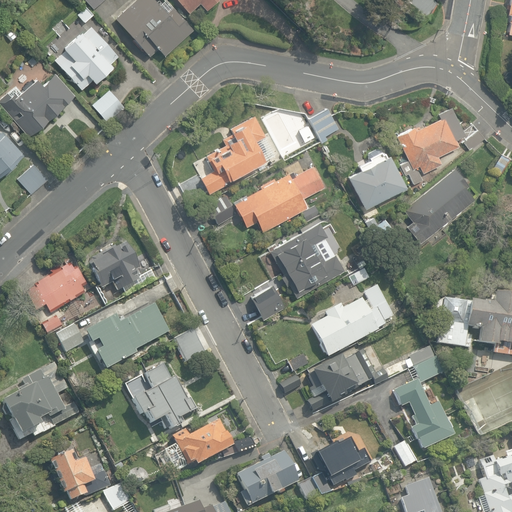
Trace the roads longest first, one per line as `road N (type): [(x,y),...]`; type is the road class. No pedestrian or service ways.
road 1 (tertiary): [(120,151),(209,68),(227,61),(364,83),(425,66),(448,71)]
road 2 (residential): [(120,151),(278,430)]
road 3 (tertiary): [(0,260),(120,151)]
